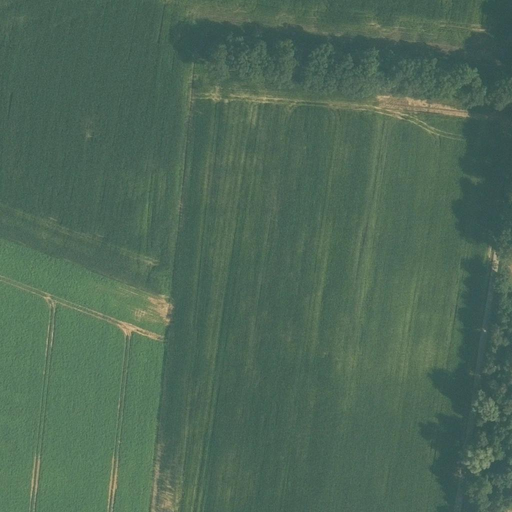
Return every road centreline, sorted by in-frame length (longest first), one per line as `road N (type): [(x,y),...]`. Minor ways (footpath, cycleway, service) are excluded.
road 1 (track): [(207,35),(511,75)]
road 2 (track): [(458,511),(504,212)]
